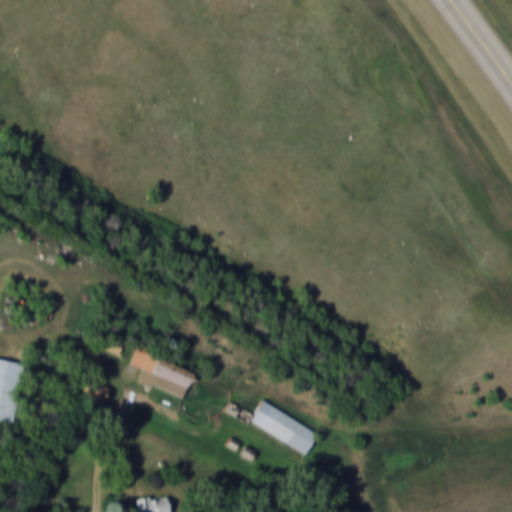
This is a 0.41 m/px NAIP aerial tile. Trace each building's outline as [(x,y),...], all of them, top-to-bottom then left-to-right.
[(120,354),(125,341),(104,334),(99,346),(120,354)] [(143,367),(138,382),(185,396),(194,365),(136,348),(131,364),(143,367)] [(22,363),(0,359),(0,420),(12,423),(22,363)] [(80,395),(102,403),(108,388),(86,379),(80,395)] [(306,454),(318,432),(262,402),(250,423),(306,454)] [(169,511),(165,494),(136,500),(139,511),(169,511)]
